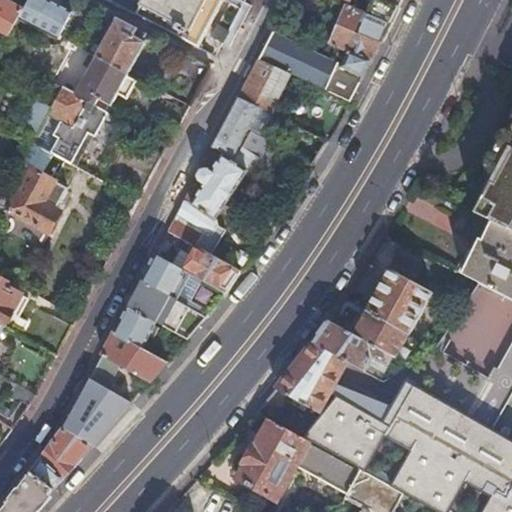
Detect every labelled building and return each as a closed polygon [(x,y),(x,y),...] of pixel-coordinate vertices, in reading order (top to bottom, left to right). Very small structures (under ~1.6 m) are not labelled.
[(0,0),(0,33),(7,37),(11,30),(16,20),(20,12),(0,0)] [(46,0),(26,0),(20,12),(16,20),(56,40),(70,13),(46,1),(46,0)] [(140,0),(131,17),(195,49),(221,0),(140,0)] [(370,0),(365,12),(346,4),(323,56),(316,52),(303,80),(347,102),(353,92),(377,45),(398,6),(384,0),(370,0)] [(93,56),(94,57),(127,73),(143,43),(140,42),(143,34),(113,19),(98,47),(93,56)] [(228,31),(216,24),(211,33),(223,40),(228,31)] [(289,73),(303,80),(316,52),(273,31),(258,59),(289,73)] [(86,53),(93,56),(98,47),(91,44),(86,53)] [(73,96),(105,112),(108,105),(111,106),(128,74),(127,73),(94,57),(73,96)] [(269,112),(289,73),(258,59),(238,97),(269,112)] [(50,109),(61,89),(54,85),(43,106),(50,109)] [(50,109),(45,119),(34,138),(31,143),(53,154),(65,161),(69,163),(85,133),(92,136),(105,112),(73,96),(61,89),(50,109)] [(233,153),(246,128),(265,139),(277,116),(269,112),(238,97),(214,143),(232,153),(233,153)] [(151,114),(177,126),(184,113),(159,100),(151,114)] [(45,119),(50,109),(43,106),(35,101),(29,111),(45,119)] [(34,138),(45,119),(29,111),(19,130),(34,138)] [(511,113),(508,121),(511,123),(499,146),(496,145),(491,155),(485,166),(489,168),(487,173),(486,177),(485,182),(484,188),(482,193),(479,200),(472,211),(490,219),(511,230),(511,113)] [(166,231),(194,246),(210,254),(225,230),(217,225),(214,219),(245,172),(252,173),(255,168),(253,164),(256,159),(262,163),(273,144),(265,139),(246,128),(233,153),(232,153),(214,143),(166,231)] [(53,154),(31,143),(19,165),(0,200),(0,206),(49,234),(61,213),(56,210),(68,189),(51,179),(42,174),(53,154)] [(65,161),(53,154),(42,174),(51,179),(58,166),(62,167),(65,161)] [(132,186),(137,188),(142,184),(145,179),(146,172),(140,169),(135,173),(132,178),(132,186)] [(469,253),(458,272),(475,281),(511,300),(511,230),(490,219),(480,238),(478,236),(469,253)] [(185,272),(225,292),(235,278),(241,271),(210,254),(194,246),(181,270),(185,272)] [(399,247),(388,268),(410,280),(421,259),(399,247)] [(154,255),(140,281),(171,298),(185,272),(181,270),(171,264),(154,255)] [(386,267),(364,309),(407,333),(431,291),(410,280),(388,268),(386,267)] [(183,303),(206,316),(218,301),(225,292),(185,272),(171,298),(183,303)] [(7,283),(0,279),(0,325),(3,326),(11,331),(26,300),(4,288),(7,283)] [(171,298),(140,281),(127,307),(157,324),(169,330),(187,339),(201,322),(206,316),(183,303),(171,298)] [(127,307),(113,333),(144,349),(157,324),(127,307)] [(350,333),(391,356),(394,357),(407,333),(364,309),(363,309),(350,333)] [(43,312),(28,340),(56,355),(72,327),(43,312)] [(343,360),(362,371),(368,362),(383,370),(391,356),(350,333),(327,319),(316,336),(311,342),(343,360)] [(113,333),(89,378),(105,387),(105,388),(130,403),(151,380),(159,371),(168,361),(144,349),(113,333)] [(407,333),(394,357),(402,362),(415,338),(407,333)] [(467,416),(489,429),(511,389),(511,338),(498,362),(495,368),(492,366),(485,378),(488,380),(467,416)] [(296,361),(274,388),(315,411),(325,392),(331,382),(343,360),(311,342),(296,361)] [(26,347),(9,378),(36,393),(53,361),(26,347)] [(2,390),(29,405),(34,398),(36,393),(9,378),(2,390)] [(89,378),(62,427),(92,445),(101,435),(130,403),(105,388),(105,387),(89,378)] [(332,395),(298,436),(314,445),(338,459),(401,493),(434,511),(436,511),(439,506),(449,511),(511,511),(511,389),(489,429),(467,416),(411,383),(391,417),(383,412),(388,405),(331,382),(325,392),(332,395)] [(298,436),(267,419),(252,445),(250,444),(240,462),(242,464),(235,477),(281,504),(314,445),(298,436)] [(48,447),(29,473),(51,490),(66,474),(92,445),(62,427),(48,447)] [(281,504),(276,511),(389,511),(391,510),(401,493),(338,459),(314,445),(281,504)] [(51,490),(29,473),(13,494),(0,511),(31,511),(46,495),(51,490)]
